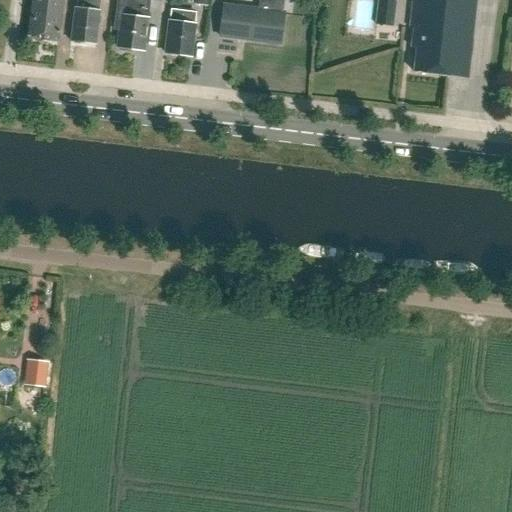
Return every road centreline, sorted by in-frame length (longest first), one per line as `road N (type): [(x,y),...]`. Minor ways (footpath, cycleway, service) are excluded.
road 1 (unclassified): [(511,311),(0,250)]
road 2 (tertiary): [(511,158),(0,98)]
